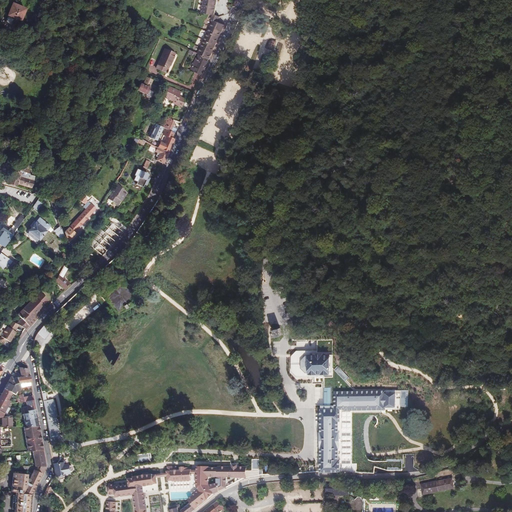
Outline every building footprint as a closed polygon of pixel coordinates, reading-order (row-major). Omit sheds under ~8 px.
[(200,54),(210,58),(225,25),(217,22),(219,17),(215,15),(217,0),(204,0),(202,14),(213,15),(211,20),(213,20),(198,53),(200,54)] [(31,8),(19,3),(12,16),(8,15),(4,23),(8,25),(11,20),(16,23),(19,16),(26,19),(31,8)] [(175,54),(166,50),(157,69),(166,73),(175,54)] [(202,75),(210,58),(200,54),(198,58),(197,57),(191,70),(202,75)] [(194,74),(187,71),(182,83),(189,86),(194,74)] [(152,80),(148,78),(145,84),(141,82),(138,90),(145,93),(152,80)] [(188,108),(190,102),(185,100),(185,99),(179,96),(181,92),(167,86),(165,93),(166,93),(164,97),(176,102),(175,104),(182,107),(182,105),(188,108)] [(225,87),(218,107),(224,109),(232,89),(225,87)] [(241,112),(244,98),(240,97),(236,110),(241,112)] [(181,122),(186,112),(176,107),(174,111),(171,118),(181,122)] [(219,143),(226,146),(239,116),(232,113),(219,143)] [(174,121),(170,120),(169,123),(165,122),(162,128),(164,128),(169,131),(171,132),(172,129),(171,128),(174,121)] [(155,142),(153,145),(157,147),(168,152),(174,139),(167,136),(162,146),(155,142)] [(151,170),(158,174),(168,152),(157,147),(152,156),(155,157),(156,155),(158,156),(151,170)] [(11,175),(8,184),(16,186),(17,184),(31,188),(35,177),(30,176),(28,170),(25,169),(28,168),(26,164),(23,166),(18,169),(16,167),(14,171),(12,171),(11,175)] [(144,173),(133,168),(130,174),(131,175),(129,179),(133,181),(132,183),(138,186),(139,183),(142,185),(145,177),(143,176),(144,173)] [(128,194),(118,185),(108,200),(117,206),(124,196),(126,197),(128,194)] [(137,200),(143,204),(146,200),(140,195),(137,200)] [(37,200),(32,207),(37,211),(42,204),(37,200)] [(128,213),(134,217),(141,207),(134,203),(128,213)] [(87,209),(69,229),(76,235),(81,230),(79,228),(96,209),(91,205),(89,207),(87,209)] [(127,229),(111,215),(87,243),(102,256),(127,229)] [(13,228),(17,230),(24,219),(20,216),(13,228)] [(39,225),(36,223),(29,232),(40,241),(48,232),(43,228),(44,227),(40,224),(39,225)] [(0,243),(5,247),(15,233),(8,227),(4,232),(0,237),(0,243)] [(61,238),(64,236),(61,229),(56,234),(61,238)] [(69,229),(65,232),(68,244),(76,235),(69,229)] [(0,267),(4,269),(11,259),(2,252),(0,254),(0,267)] [(71,285),(63,278),(69,268),(64,265),(56,281),(66,291),(71,285)] [(121,277),(101,292),(111,306),(108,309),(112,315),(116,312),(118,315),(125,310),(126,312),(133,307),(131,305),(138,300),(137,298),(141,296),(135,288),(132,291),(121,277)] [(23,318),(17,323),(27,329),(30,326),(23,318)] [(275,337),(283,336),(282,329),(275,329),(275,337)] [(332,355),(309,355),(309,367),(301,367),(301,376),(325,377),(329,377),(329,376),(332,376),(332,355)] [(22,377),(30,376),(29,370),(20,368),(21,370),(22,377)] [(20,385),(32,383),(30,376),(22,377),(21,370),(19,371),(20,373),(17,374),(17,376),(20,383),(20,385)] [(22,390),(22,389),(20,385),(20,383),(15,384),(12,378),(12,376),(5,389),(13,393),(16,395),(17,393),(17,391),(22,390)] [(329,377),(325,377),(325,405),(330,405),(330,409),(400,409),(400,390),(353,389),(345,380),(329,377)] [(75,389),(71,388),(67,399),(72,400),(75,389)] [(9,400),(13,393),(5,389),(0,398),(0,402),(8,407),(10,404),(11,402),(9,400)] [(36,410),(34,401),(26,402),(27,408),(21,409),(22,415),(29,414),(28,411),(36,410)] [(0,402),(0,417),(2,417),(8,407),(0,402)] [(48,405),(45,406),(49,431),(55,430),(52,416),(50,416),(48,405)] [(321,471),(341,472),(341,460),(332,460),(332,448),(339,448),(339,432),(334,432),(334,424),(331,424),(331,409),(330,409),(330,405),(325,405),(321,405),(321,409),(320,409),(321,471)] [(2,417),(3,428),(13,428),(12,416),(2,417)] [(44,451),(40,427),(26,427),(29,453),(34,453),(34,452),(44,451)] [(46,467),(44,451),(34,452),(34,453),(36,467),(46,467)] [(150,453),(137,455),(138,462),(151,460),(150,453)] [(365,470),(368,466),(363,461),(359,465),(365,470)] [(62,462),(59,462),(55,464),(57,476),(57,477),(64,475),(64,474),(69,473),(68,466),(66,466),(66,463),(63,464),(62,462)] [(189,504),(179,510),(179,511),(192,511),(210,496),(220,491),(219,485),(224,485),(225,489),(226,488),(226,477),(246,478),(246,467),(237,467),(237,464),(232,464),(231,467),(196,466),(195,470),(192,471),(192,474),(195,474),(196,487),(197,490),(188,501),(189,504)] [(184,471),(173,471),(173,472),(168,472),(168,481),(173,481),(173,482),(192,481),(192,474),(192,471),(191,471),(190,469),(184,469),(184,471)] [(33,495),(43,474),(35,471),(24,494),(32,495),(33,495)] [(137,477),(125,479),(125,484),(126,487),(138,486),(138,487),(142,487),(154,485),(153,484),(157,484),(156,475),(152,475),(152,474),(137,477)] [(425,495),(456,489),(454,479),(423,485),(425,495)] [(328,485),(327,495),(356,496),(356,498),(349,497),(349,509),(355,511),(364,511),(364,501),(365,500),(377,500),(378,491),(365,491),(363,493),(357,493),(357,494),(350,493),(350,486),(349,486),(349,482),(344,482),(344,485),(328,485)] [(48,488),(45,496),(48,498),(53,484),(51,483),(48,488)] [(126,487),(125,484),(115,486),(116,484),(108,484),(108,494),(114,494),(115,497),(132,495),(134,511),(147,511),(145,493),(143,493),(142,487),(138,487),(138,486),(126,487)] [(31,511),(32,495),(24,494),(17,493),(16,497),(16,500),(13,500),(13,509),(16,510),(15,511),(31,511)] [(212,506),(216,511),(221,511),(225,509),(229,511),(231,511),(226,508),(220,500),(212,506)]
